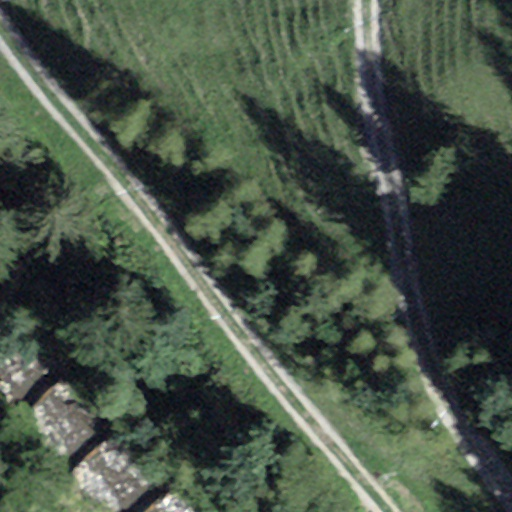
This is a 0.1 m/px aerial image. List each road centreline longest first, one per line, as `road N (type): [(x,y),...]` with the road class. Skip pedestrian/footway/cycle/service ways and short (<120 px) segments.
road 1 (track): [(383,511),(0,18)]
road 2 (track): [(369,0),(415,319),(511,505)]
